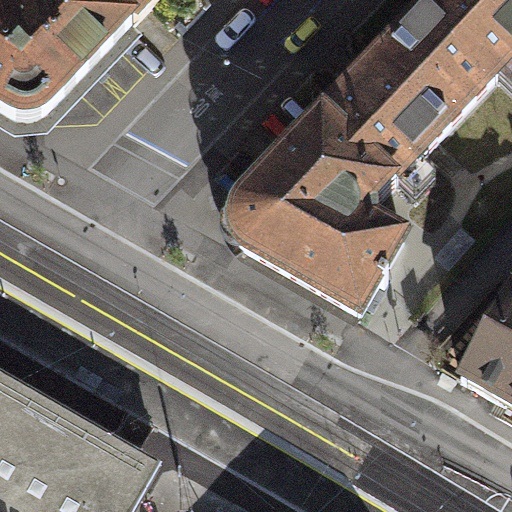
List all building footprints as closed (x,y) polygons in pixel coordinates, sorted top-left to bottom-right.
[(29,0),(13,17),(0,9),(0,120),(2,122),(4,119),(15,126),(29,128),(42,125),(52,118),(133,30),(101,0),(29,0)] [(161,0),(101,0),(133,30),(161,0)] [(511,0),(436,0),(421,16),(495,86),(511,68),(511,0)] [(356,84),(321,121),(395,191),(495,86),(421,16),(356,84)] [(395,191),(321,121),(238,209),(232,234),(242,255),(360,324),(406,246),(378,229),(361,230),(361,213),(376,212),(395,191)] [(511,412),(511,295),(462,384),(511,412)] [(0,511),(138,511),(162,472),(0,379),(0,511)]
